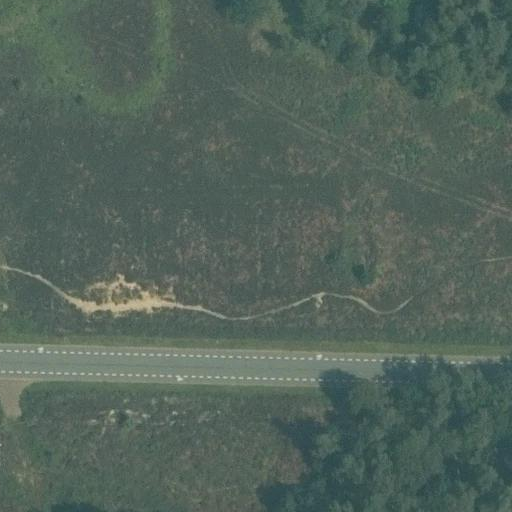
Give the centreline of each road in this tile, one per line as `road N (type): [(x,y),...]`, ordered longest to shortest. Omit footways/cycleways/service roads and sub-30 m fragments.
road 1 (tertiary): [(511,376),(0,363)]
road 2 (track): [(0,363),(29,511)]
